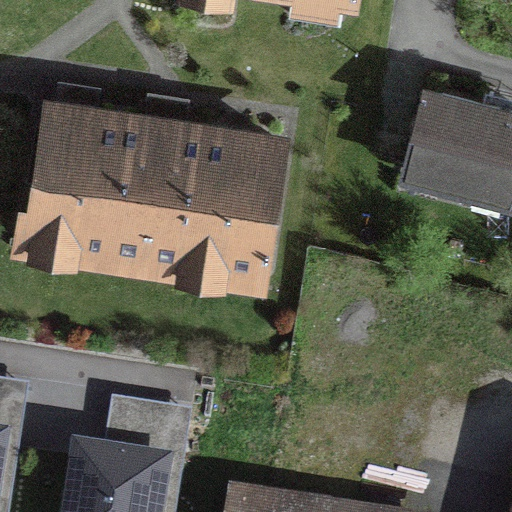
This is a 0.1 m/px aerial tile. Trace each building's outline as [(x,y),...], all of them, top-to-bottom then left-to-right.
[(333,22),(340,17),(342,0),(290,0),(289,9),(294,16),(333,22)] [(511,193),(511,191),(511,110),(425,88),(405,166),(511,193)] [(150,246),(258,263),(278,138),(180,123),(182,106),(149,100),(147,118),(51,104),(32,228),(75,235),(73,250),(148,261),(150,246)] [(8,511),(19,444),(29,381),(9,378),(0,376),(0,511),(8,511)] [(173,511),(180,469),(190,406),(172,403),(112,394),(102,457),(162,466),(154,511),(173,511)] [(102,457),(79,453),(70,511),(154,511),(162,466),(102,457)] [(320,511),(234,499),(231,511),(320,511)]
